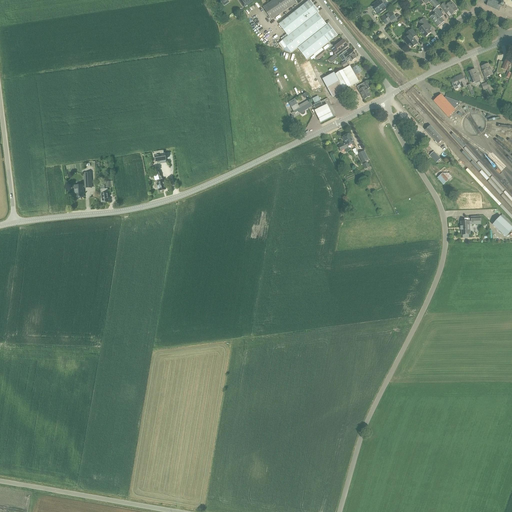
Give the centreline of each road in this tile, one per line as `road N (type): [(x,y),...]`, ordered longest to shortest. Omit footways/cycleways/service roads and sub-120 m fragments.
road 1 (unclassified): [(339,511),(362,432),(433,288),(445,240),(438,202),(394,127),(388,96)]
road 2 (tertiary): [(14,223),(162,202),(388,96)]
road 3 (unclassified): [(173,511),(0,481)]
road 4 (residential): [(436,70),(426,49),(463,18),(510,36)]
